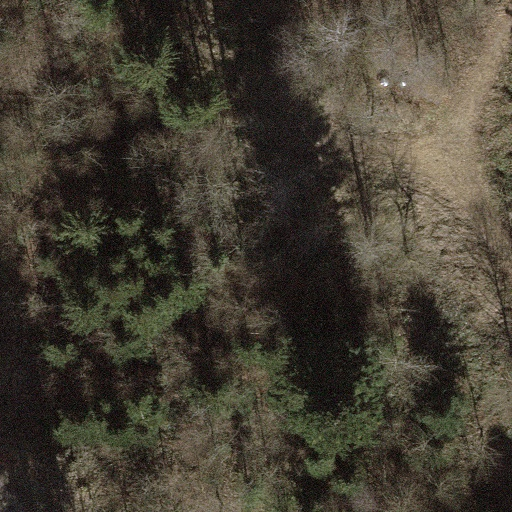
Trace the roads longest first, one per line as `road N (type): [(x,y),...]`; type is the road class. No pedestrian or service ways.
road 1 (track): [(465,156),(395,154),(347,142),(301,120),(205,50)]
road 2 (track): [(465,156),(478,84),(511,19)]
